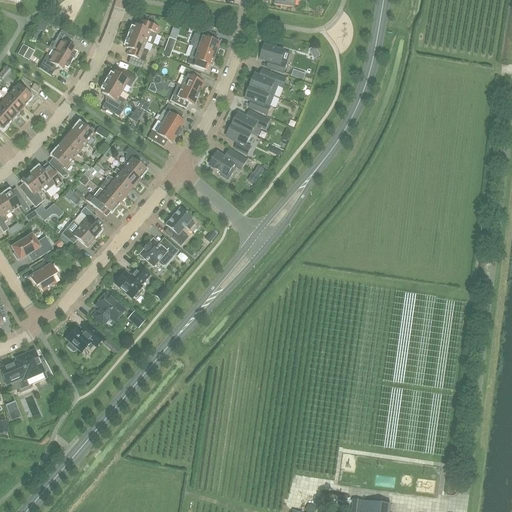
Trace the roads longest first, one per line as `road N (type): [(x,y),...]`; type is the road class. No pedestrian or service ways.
road 1 (unclassified): [(511,109),(463,510)]
road 2 (secondary): [(260,238),(26,511)]
road 3 (secondary): [(383,0),(370,70),(349,123),(260,238)]
road 4 (residential): [(0,175),(73,100),(122,0)]
road 5 (residential): [(178,168),(59,310),(37,321)]
road 6 (residential): [(249,0),(220,90),(178,168)]
